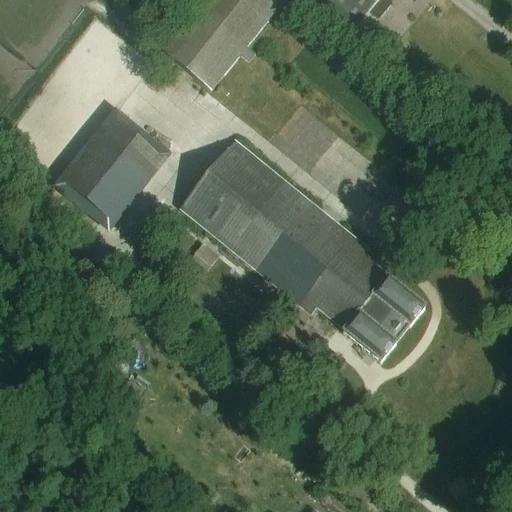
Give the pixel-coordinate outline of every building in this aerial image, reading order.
[(205,0),(161,54),(211,95),(289,0),(288,0),(205,0)] [(318,0),(357,31),(370,14),(381,19),(392,5),(387,0),(318,0)] [(108,109),(53,195),(112,233),(147,180),(151,182),(172,150),(108,109)] [(380,368),(424,314),(387,283),(388,281),(371,267),(376,259),(235,144),(179,213),(309,320),(315,312),(344,335),(342,337),(380,368)] [(210,269),(220,257),(203,245),(194,257),(210,269)] [(119,426),(144,392),(130,382),(106,416),(119,426)]
